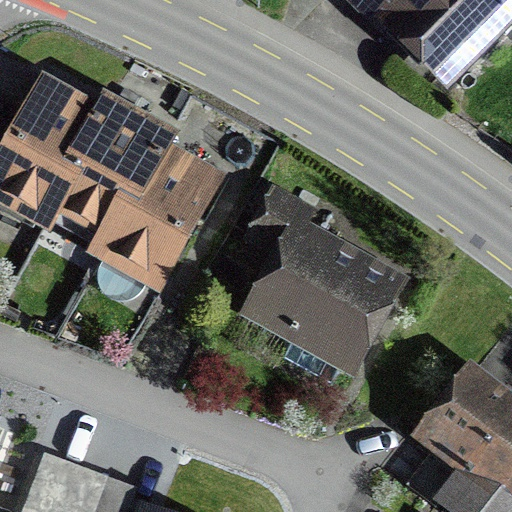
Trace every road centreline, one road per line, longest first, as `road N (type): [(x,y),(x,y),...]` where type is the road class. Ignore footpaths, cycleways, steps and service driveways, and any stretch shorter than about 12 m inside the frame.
road 1 (secondary): [(511,236),(379,143),(107,0)]
road 2 (residential): [(297,473),(267,449),(0,347)]
